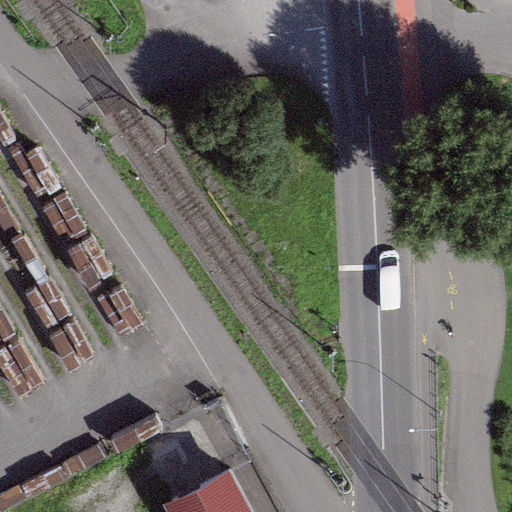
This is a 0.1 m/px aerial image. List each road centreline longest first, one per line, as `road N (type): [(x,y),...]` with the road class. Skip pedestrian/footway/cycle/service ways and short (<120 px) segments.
road 1 (residential): [(52,99),(320,511)]
road 2 (primary): [(364,34),(385,511)]
road 3 (residential): [(52,99),(202,50),(321,30),(364,34)]
